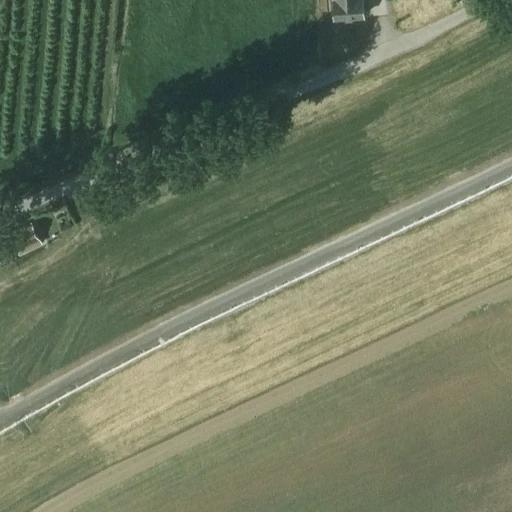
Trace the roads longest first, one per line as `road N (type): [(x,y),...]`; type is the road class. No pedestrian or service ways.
road 1 (unclassified): [(0,421),(511,170)]
road 2 (residential): [(0,214),(381,59),(485,0)]
